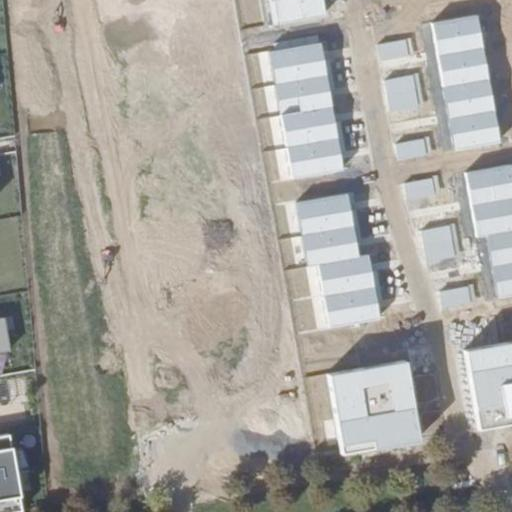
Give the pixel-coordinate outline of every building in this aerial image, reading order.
[(319,0),(263,0),(268,20),(321,16),(319,0)] [(479,13),(426,22),(450,151),(500,143),(479,13)] [(402,39),(377,44),(381,62),(406,57),(402,39)] [(322,42),(267,51),(288,181),(343,170),(322,42)] [(411,74),(383,79),(387,111),(416,107),(411,74)] [(421,137),(394,144),(397,158),(425,151),(421,137)] [(511,163),(464,170),(474,236),(486,235),(493,296),(511,292),(511,163)] [(433,174),(403,181),(407,202),(436,196),(433,174)] [(347,189),(293,202),(304,267),(318,265),(329,322),(378,317),(374,302),(385,299),(378,266),(359,268),(347,189)] [(448,224),(418,230),(423,257),(453,254),(448,224)] [(511,339),(461,349),(475,429),(511,422),(511,339)] [(20,358),(0,364),(0,399),(30,390),(20,358)] [(405,358),(325,371),(341,454),(416,440),(405,358)] [(99,437),(95,376),(59,378),(62,439),(99,437)] [(0,504),(19,501),(5,428),(0,428),(0,504)]
